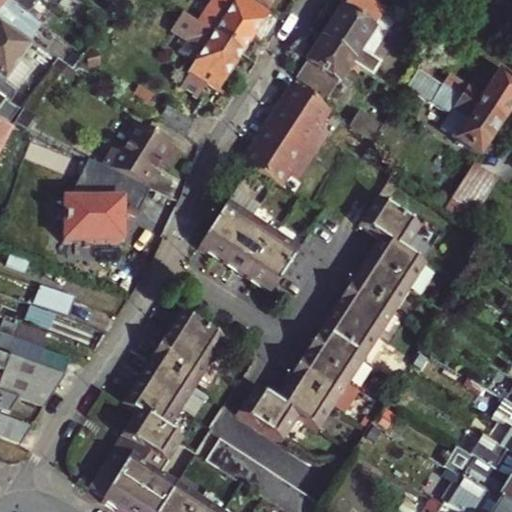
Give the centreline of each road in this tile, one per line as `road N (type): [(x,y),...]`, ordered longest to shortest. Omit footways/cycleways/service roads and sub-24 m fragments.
road 1 (residential): [(163,264),(33,459),(15,508)]
road 2 (residential): [(314,0),(216,148),(187,217)]
road 3 (residential): [(321,489),(219,425),(279,337)]
road 4 (residential): [(279,337),(163,264)]
road 5 (residential): [(279,337),(347,234)]
